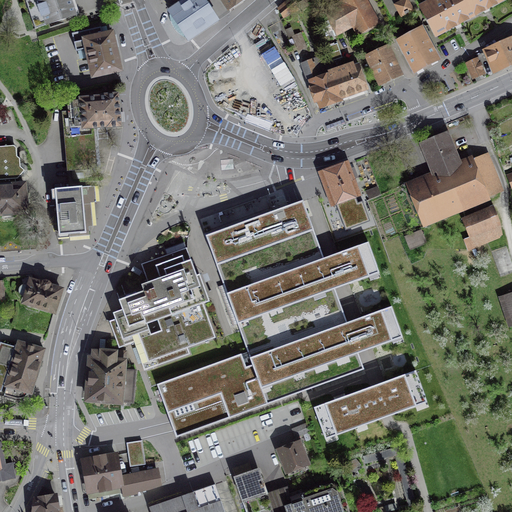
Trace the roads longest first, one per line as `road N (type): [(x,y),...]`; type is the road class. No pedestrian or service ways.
road 1 (primary): [(99,267),(70,338),(63,425)]
road 2 (primary): [(158,137),(99,267)]
road 3 (residential): [(407,84),(322,117),(309,155)]
road 4 (secondary): [(425,117),(309,155)]
road 5 (residential): [(51,257),(29,138)]
road 6 (residential): [(407,84),(511,26)]
